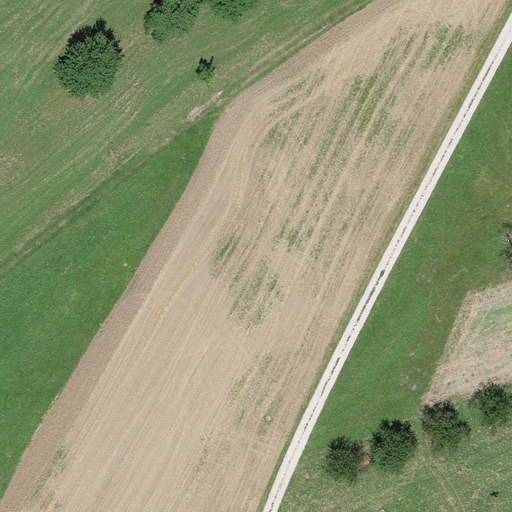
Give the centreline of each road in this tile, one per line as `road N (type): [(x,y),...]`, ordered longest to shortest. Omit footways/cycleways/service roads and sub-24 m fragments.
road 1 (track): [(511,14),(337,356),(270,511)]
road 2 (track): [(363,0),(202,101),(0,274)]
